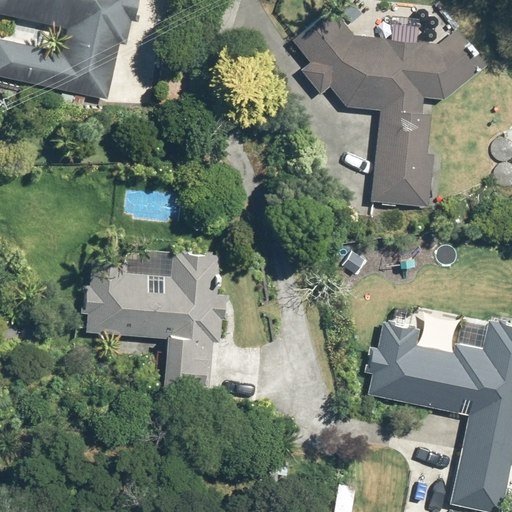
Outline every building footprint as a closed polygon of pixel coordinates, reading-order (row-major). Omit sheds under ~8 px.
[(0,0),(0,12),(65,28),(60,51),(0,36),(0,72),(105,97),(119,39),(125,41),(131,16),(135,16),(138,0),(0,0)] [(348,105),(381,108),(372,201),(429,207),(435,151),(429,151),(434,109),(424,108),(425,94),(446,97),(487,64),(457,27),(440,41),(355,32),(333,5),(293,38),(311,60),(302,67),(322,92),(332,84),(348,105)] [(62,91),(59,102),(71,105),(73,94),(62,91)] [(161,348),(161,366),(164,366),(163,382),(184,384),(183,387),(204,389),(204,380),(206,380),(207,357),(211,357),(213,338),(221,339),(223,315),(226,315),(228,291),(219,290),(221,254),(130,247),(129,257),(92,255),(90,283),(86,282),(84,309),(88,309),(87,329),(167,335),(166,348),(161,348)] [(369,391),(469,412),(459,457),(511,468),(511,464),(511,319),(490,315),(488,326),(464,321),(460,342),(456,341),(454,349),(418,342),(421,327),(384,318),(379,345),(371,344),(366,369),(373,371),(369,391)] [(50,324),(50,339),(58,340),(59,324),(50,324)]
